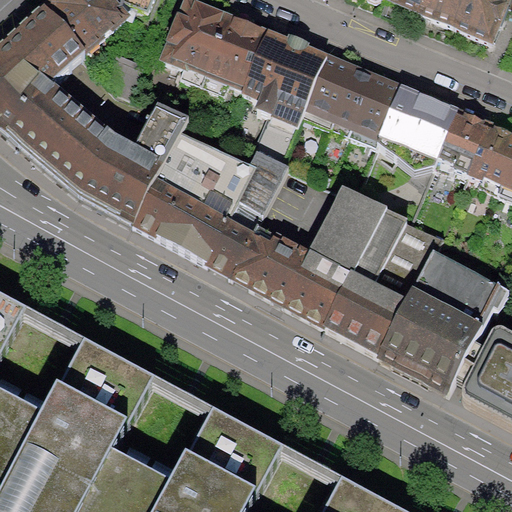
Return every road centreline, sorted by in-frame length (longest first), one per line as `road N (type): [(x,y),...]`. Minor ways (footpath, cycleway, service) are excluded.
road 1 (primary): [(511,482),(0,202)]
road 2 (residential): [(265,0),(511,100)]
